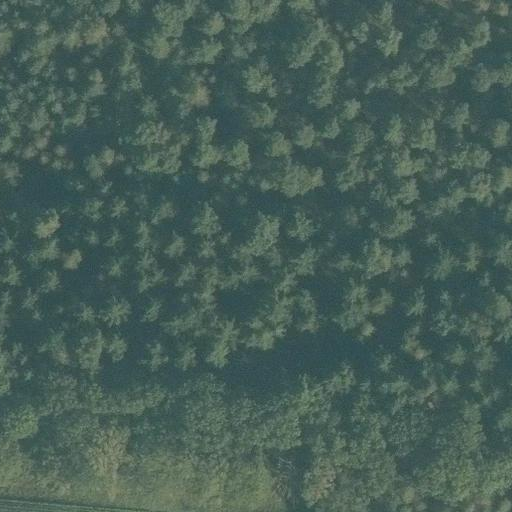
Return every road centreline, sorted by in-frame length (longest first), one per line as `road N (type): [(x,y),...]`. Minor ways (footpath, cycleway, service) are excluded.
road 1 (unclassified): [(0,408),(511,455)]
road 2 (track): [(511,56),(396,0)]
